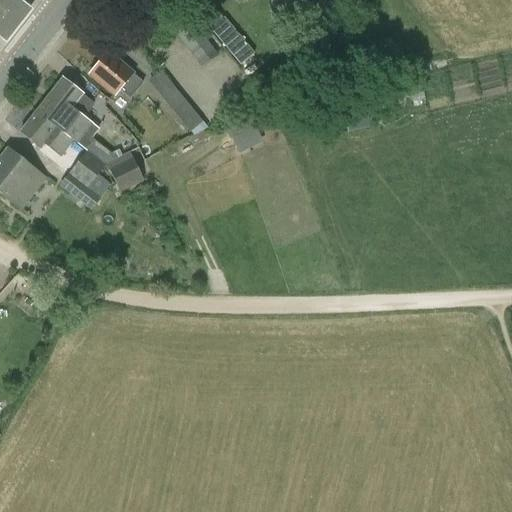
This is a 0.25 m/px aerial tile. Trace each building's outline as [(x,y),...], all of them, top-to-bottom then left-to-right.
[(0,0),(0,39),(22,12),(6,0),(0,0)] [(147,24),(163,4),(158,0),(147,0),(136,14),(147,24)] [(342,21),(324,0),(322,0),(309,12),(328,34),(342,21)] [(254,55),(223,19),(209,30),(240,67),(254,55)] [(175,34),(191,55),(202,69),(217,56),(190,22),(175,34)] [(119,90),(129,98),(142,83),(132,75),(107,54),(90,75),(114,96),(119,90)] [(82,95),(61,79),(35,113),(73,142),(96,159),(95,160),(103,166),(109,163),(116,160),(110,155),(103,150),(91,140),(98,130),(84,118),(94,105),(82,95)] [(173,88),(161,98),(174,114),(186,103),(173,88)] [(343,112),(346,127),(347,133),(377,126),(376,120),(372,105),(343,112)] [(73,142),(35,113),(19,134),(40,150),(44,145),(61,158),(73,142)] [(254,114),(229,126),(240,149),(265,137),(254,114)] [(0,195),(20,211),(45,179),(7,149),(0,158),(0,195)] [(109,163),(120,185),(143,174),(132,152),(116,160),(109,163)] [(86,189),(88,187),(104,167),(103,166),(95,160),(86,153),(68,175),(86,189)] [(101,197),(88,187),(86,189),(68,175),(59,185),(91,210),(101,197)] [(20,273),(13,282),(28,293),(35,284),(20,273)]
